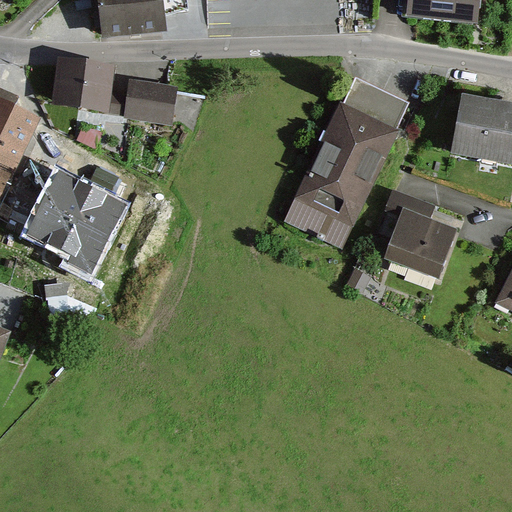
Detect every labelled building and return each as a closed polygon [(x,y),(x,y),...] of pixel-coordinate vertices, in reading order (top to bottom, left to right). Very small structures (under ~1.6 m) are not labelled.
[(163,0),(102,0),(107,39),(167,32),(163,0)] [(482,0),(415,0),(413,22),(480,29),(482,0)] [(114,66),(60,59),(55,102),(108,109),(114,66)] [(177,87),(131,81),(126,117),(172,124),(177,87)] [(38,121),(0,105),(0,209),(2,210),(38,121)] [(511,113),(465,106),(458,158),(511,165),(511,113)] [(399,134),(345,108),(300,204),(354,229),(399,134)] [(125,205),(60,172),(29,233),(74,255),(71,262),(91,272),(125,205)] [(431,217),(397,204),(386,233),(399,238),(389,262),(438,281),(455,237),(427,226),(431,217)] [(511,284),(502,304),(511,308),(511,284)]
